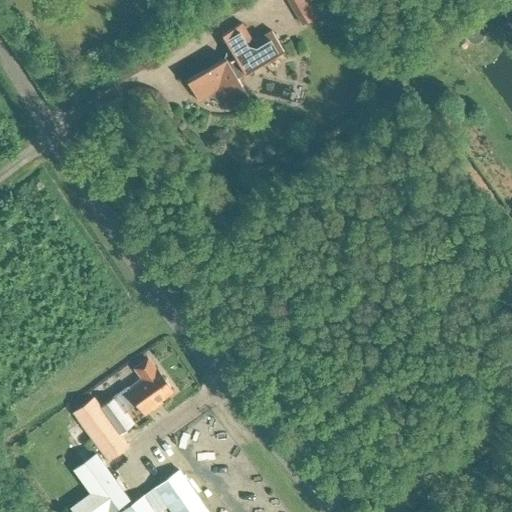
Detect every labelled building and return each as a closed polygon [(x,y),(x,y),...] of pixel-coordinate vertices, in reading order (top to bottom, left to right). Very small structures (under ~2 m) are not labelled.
[(287,0),(301,23),(322,11),(316,0),(287,0)] [(252,40),(241,21),(221,33),(232,52),(186,80),(198,100),(207,94),(222,98),(228,108),(248,96),(237,77),(244,72),(252,74),(255,66),(283,49),(271,29),(252,40)] [(479,23),(464,34),(469,40),(473,42),(476,42),(483,37),(484,34),(484,30),(479,23)] [(154,368),(147,358),(134,367),(141,378),(127,388),(126,386),(100,405),(93,395),(73,410),(108,459),(128,444),(120,432),(133,421),(125,410),(136,402),(145,414),(161,403),(159,401),(173,391),(155,367),(154,368)] [(108,511),(128,498),(95,452),(72,468),(89,492),(69,506),(72,511),(108,511)] [(155,511),(167,505),(171,511),(208,511),(178,468),(153,485),(154,486),(117,511),(118,511),(155,511)]
